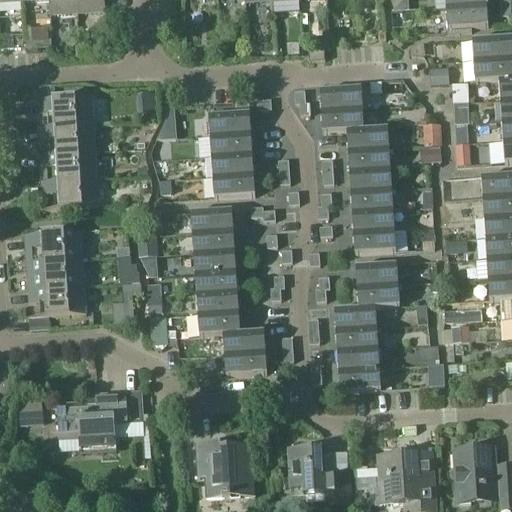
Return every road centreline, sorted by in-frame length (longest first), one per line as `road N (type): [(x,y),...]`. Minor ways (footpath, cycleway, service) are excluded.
road 1 (residential): [(303,390),(297,281),(313,231),(304,145),(261,73),(147,75)]
road 2 (residential): [(303,390),(169,393),(88,340),(0,342)]
road 3 (residential): [(511,418),(328,424),(308,410),(303,390)]
road 4 (residential): [(5,78),(147,75)]
road 5 (residential): [(0,209),(15,193),(5,78)]
